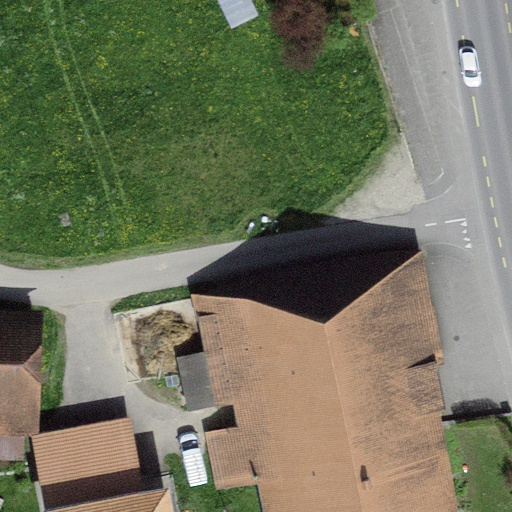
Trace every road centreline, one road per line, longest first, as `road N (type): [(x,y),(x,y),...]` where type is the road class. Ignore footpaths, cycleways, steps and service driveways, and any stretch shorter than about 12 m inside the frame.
road 1 (residential): [(0,284),(42,292),(511,227)]
road 2 (primary): [(511,221),(475,4)]
